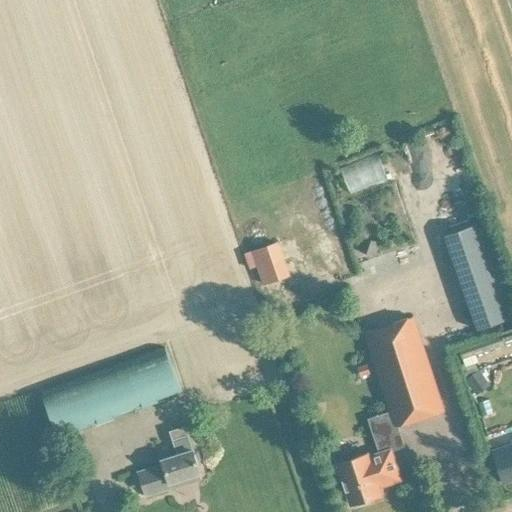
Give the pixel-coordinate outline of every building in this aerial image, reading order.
[(352,175),(359,196),(384,188),(377,167),(352,175)] [(242,263),(244,282),(256,281),(258,297),(284,294),(279,257),(242,263)] [(365,333),(389,407),(395,426),(443,410),(412,317),(365,333)] [(478,362),(476,354),(511,342),(511,332),(458,350),(464,367),(478,362)] [(55,438),(181,393),(166,351),(40,395),(55,438)] [(169,432),(176,455),(161,460),(163,464),(170,483),(200,474),(185,427),(169,432)] [(511,445),(491,452),(501,482),(511,479),(511,445)] [(390,448),(371,455),(370,452),(336,463),(350,503),(380,493),(378,486),(400,479),(390,448)] [(171,488),(170,483),(163,464),(138,472),(145,496),(171,488)]
